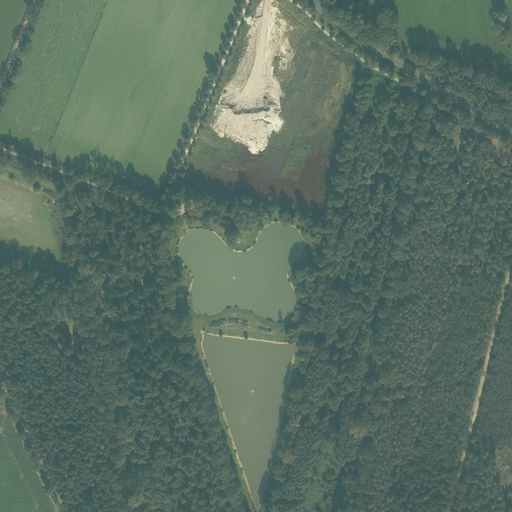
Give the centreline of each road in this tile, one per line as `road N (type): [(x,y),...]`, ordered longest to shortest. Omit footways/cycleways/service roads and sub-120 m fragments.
road 1 (track): [(246,0),(162,208),(115,193)]
road 2 (track): [(449,511),(511,256)]
road 3 (track): [(359,511),(404,269)]
road 4 (secondary): [(478,112),(342,29),(313,0)]
road 5 (track): [(65,511),(0,379)]
